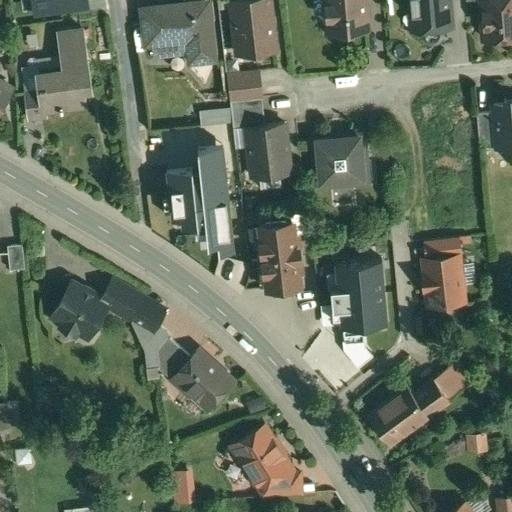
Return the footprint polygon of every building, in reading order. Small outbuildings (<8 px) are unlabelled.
[(33,0),(35,10),(87,3),(86,0),(33,0)] [(269,0),(231,0),(230,0),(237,53),(275,48),(269,0)] [(324,0),(327,32),(339,31),(339,36),(342,38),(353,37),(356,34),(356,30),(367,29),(365,0),(324,0)] [(409,0),(411,10),(417,10),(418,28),(422,27),(423,36),(430,42),(436,41),(441,35),(441,26),(451,25),(448,0),(409,0)] [(511,0),(481,0),(485,39),(489,38),(491,41),(497,40),(500,38),(511,36),(511,0)] [(207,2),(143,9),(147,43),(188,38),(191,60),(213,58),(207,2)] [(81,28),(59,31),(64,69),(39,73),(39,72),(37,72),(39,90),(42,111),(43,111),(59,108),(60,110),(62,110),(61,103),(83,100),(82,90),(90,89),(81,28)] [(258,70),(227,74),(230,101),(261,97),(258,70)] [(0,111),(11,93),(0,86),(0,111)] [(39,90),(27,92),(27,91),(26,91),(30,120),(44,118),(43,111),(42,111),(39,90)] [(261,97),(230,101),(233,130),(246,128),(246,127),(265,125),(261,97)] [(511,102),(493,104),(494,111),(497,146),(511,144),(511,102)] [(494,111),(476,112),(479,148),(497,146),(494,111)] [(265,125),(246,127),(246,128),(251,176),(290,172),(284,123),(265,125)] [(363,130),(311,135),(316,187),(368,182),(363,130)] [(198,147),(200,171),(226,169),(223,144),(198,147)] [(200,171),(201,175),(193,176),(192,168),(166,171),(171,219),(181,218),(182,225),(195,224),(195,227),(206,226),(208,243),(217,242),(218,252),(234,250),(226,169),(200,171)] [(292,220),(259,224),(260,235),(258,235),(263,277),(265,277),(266,288),(299,284),(298,270),(301,270),(299,258),(300,258),(299,245),(298,245),(297,233),(293,234),(292,220)] [(461,251),(459,238),(424,242),(426,256),(461,251)] [(21,247),(8,249),(10,273),(24,272),(21,247)] [(458,254),(424,258),(426,272),(423,272),(425,290),(427,290),(429,304),(463,300),(458,254)] [(342,325),(387,321),(381,258),(336,262),(338,286),(331,287),(333,307),(340,306),(342,325)] [(144,296),(113,278),(101,298),(108,302),(106,306),(130,320),(144,296)] [(71,281),(51,315),(62,322),(60,325),(75,334),(77,330),(88,337),(106,306),(108,302),(101,298),(71,281)] [(162,306),(144,296),(130,320),(144,350),(146,368),(158,366),(156,349),(168,336),(169,337),(171,335),(154,320),(162,306)] [(365,331),(343,331),(344,349),(359,366),(373,355),(365,346),(365,331)] [(169,337),(168,336),(156,349),(158,366),(159,374),(165,374),(171,379),(191,357),(169,337)] [(232,380),(198,349),(191,357),(171,379),(186,393),(191,393),(208,407),(232,380)] [(433,376),(449,397),(474,379),(458,358),(433,376)] [(407,386),(369,414),(390,442),(449,397),(433,376),(412,393),(407,386)] [(264,425),(231,446),(250,477),(252,475),(261,488),(288,471),(286,468),(290,465),(281,451),(282,450),(276,441),(275,441),(264,425)] [(484,431),(465,433),(467,452),(486,450),(484,431)] [(288,471),(261,488),(265,495),(301,493),(299,471),(294,471),(290,465),(286,468),(288,471)] [(193,469),(172,471),(175,502),(196,500),(193,469)] [(91,483),(75,485),(78,507),(94,505),(91,483)] [(511,511),(511,494),(496,496),(497,511),(511,511)] [(471,511),(465,502),(451,511),(471,511)]
